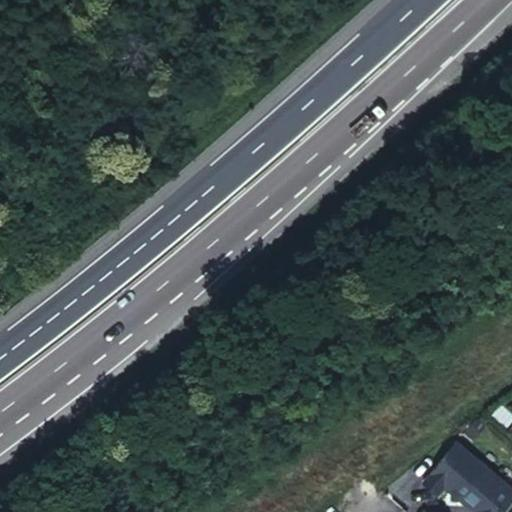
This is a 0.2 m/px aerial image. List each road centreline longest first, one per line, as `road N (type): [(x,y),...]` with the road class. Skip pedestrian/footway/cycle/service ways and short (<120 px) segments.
road 1 (trunk): [(0,409),(205,241),(469,0)]
road 2 (trunk): [(412,0),(0,354)]
